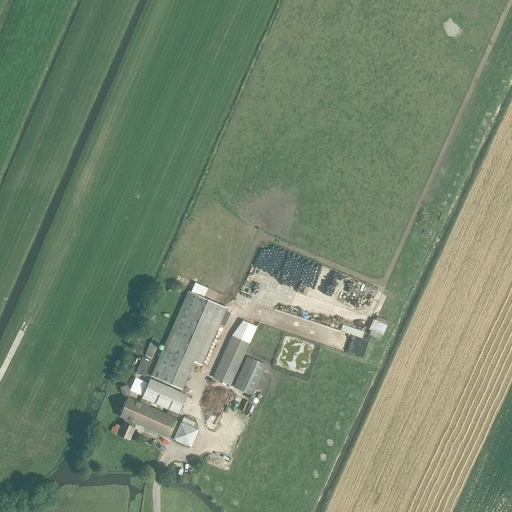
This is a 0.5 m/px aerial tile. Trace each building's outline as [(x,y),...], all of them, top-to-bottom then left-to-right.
[(225,307),(187,291),(151,376),(182,389),(194,361),(201,364),(225,307)] [(376,314),(369,332),(381,338),(389,319),(376,314)] [(363,337),(361,342),(356,341),(353,353),(365,356),(370,339),(363,337)] [(150,358),(155,345),(149,342),(144,355),(150,358)] [(226,347),(212,377),(230,385),(244,355),(226,347)] [(135,372),(144,376),(151,360),(142,356),(135,372)] [(233,387),(252,395),(266,365),(247,356),(233,387)] [(141,397),(139,402),(150,407),(152,402),(168,409),(166,414),(176,418),(178,413),(186,395),(175,390),(162,384),(150,379),(141,397)] [(112,431),(112,432),(128,439),(135,423),(167,437),(176,418),(166,414),(139,402),(130,398),(128,393),(129,392),(126,385),(120,387),(123,395),(124,394),(126,399),(126,401),(118,417),(124,419),(121,427),(115,425),(112,431)] [(245,408),(254,411),(256,402),(247,399),(245,408)] [(173,439),(190,447),(198,429),(180,421),(173,439)]
